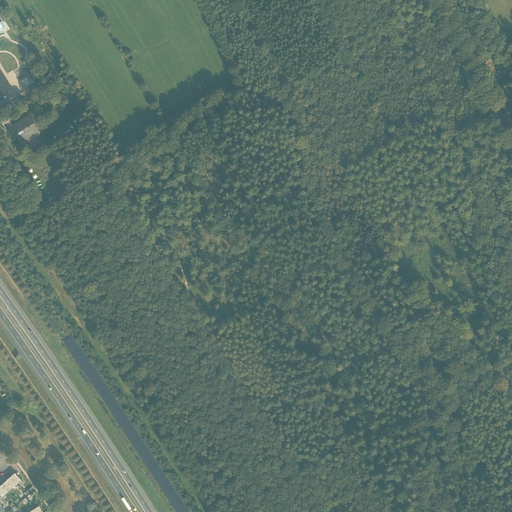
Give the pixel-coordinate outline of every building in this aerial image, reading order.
[(0,94),(10,89),(0,72),(0,94)] [(51,88),(40,94),(45,102),(56,96),(51,88)] [(22,141),(39,131),(30,116),(19,122),(20,125),(14,128),(22,141)] [(23,482),(15,473),(10,477),(17,485),(20,482),(21,484),(23,482)] [(17,485),(10,477),(6,481),(12,489),(17,485)] [(6,481),(1,486),(7,493),(10,490),(12,493),(14,491),(12,489),(6,481)]
